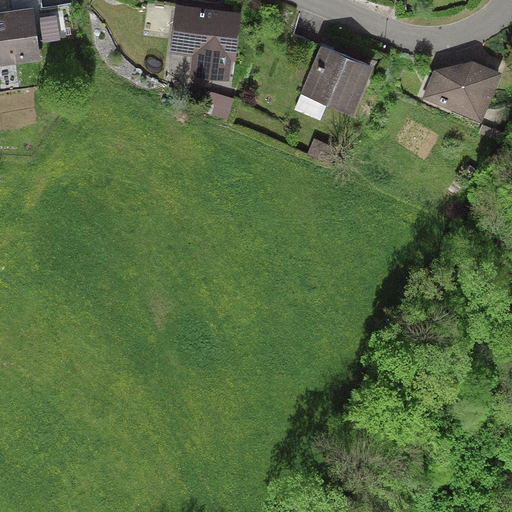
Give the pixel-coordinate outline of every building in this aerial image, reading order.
[(241,12),(176,5),(170,54),(192,56),(190,77),(229,81),(232,61),(236,61),(241,12)] [(0,66),(40,60),(32,7),(0,11),(0,66)] [(56,15),(40,18),(43,42),(60,40),(56,15)] [(374,68),(321,46),(301,93),(354,115),(374,68)] [(435,69),(423,98),(481,123),(503,74),(473,61),(435,69)] [(235,98),(207,90),(200,111),(228,120),(235,98)] [(337,148),(314,138),(308,153),(330,163),(337,148)]
